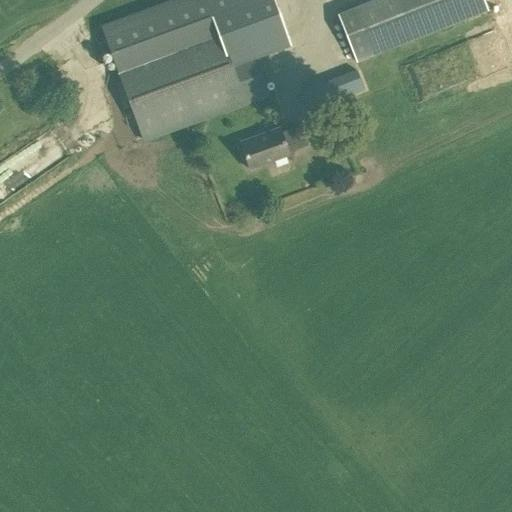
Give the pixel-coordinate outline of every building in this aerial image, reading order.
[(251,52),(286,39),(280,20),(276,11),(272,0),(169,0),(100,24),(143,142),(268,96),(251,52)] [(372,0),(355,6),(374,55),(487,14),(481,0),(372,0)] [(374,55),(355,6),(337,13),(356,62),(374,55)] [(478,42),(437,56),(446,84),(487,70),(478,42)] [(363,90),(355,70),(341,76),(349,96),(363,90)] [(308,145),(300,125),(279,132),(278,129),(240,143),(250,169),(287,155),(287,153),(308,145)] [(107,133),(110,147),(139,140),(135,126),(107,133)] [(0,171),(0,205),(37,180),(21,157),(0,171)]
